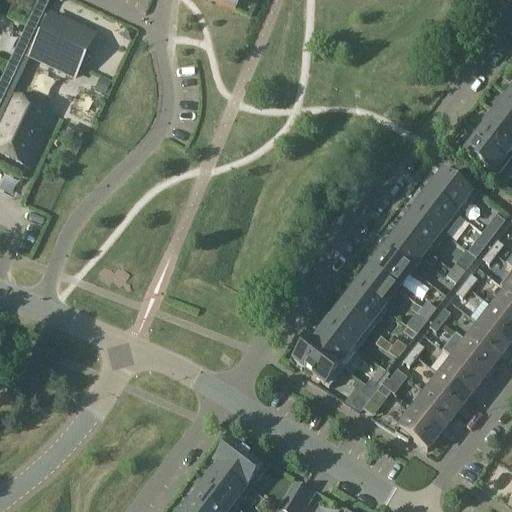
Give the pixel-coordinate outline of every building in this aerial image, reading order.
[(0,157),(28,171),(55,115),(14,95),(31,59),(74,80),(93,40),(43,17),(51,0),(39,0),(0,84),(0,157)] [(234,0),(205,0),(235,12),(236,11),(231,9),(234,0)] [(91,67),(109,74),(114,62),(96,55),(91,67)] [(499,102),(489,115),(511,132),(511,101),(508,98),(503,105),(499,102)] [(485,128),(480,134),(508,156),(511,151),(511,132),(489,115),(481,125),(485,128)] [(79,141),(83,133),(71,128),(67,136),(79,141)] [(480,134),(464,155),(496,180),(511,159),(508,156),(480,134)] [(432,181),(423,193),(459,221),(474,200),(443,176),(436,184),(432,181)] [(419,207),(412,215),(444,240),(459,221),(423,193),(415,204),(419,207)] [(412,215),(398,234),(426,256),(430,259),(444,240),(412,215)] [(495,237),(485,229),(480,236),(490,243),(495,237)] [(398,234),(383,253),(411,275),(426,256),(398,234)] [(490,243),(480,236),(475,243),(485,250),(490,243)] [(503,250),(497,245),(489,254),(496,259),(503,250)] [(411,275),(383,253),(369,272),(397,294),(411,275)] [(496,259),(489,254),(482,264),(489,269),(496,259)] [(466,275),(456,267),(451,274),(460,281),(466,275)] [(397,294),(369,272),(355,291),(383,312),(397,294)] [(460,281),(451,274),(446,280),(455,288),(460,281)] [(476,284),(470,279),(463,289),(469,293),(476,284)] [(463,289),(456,298),(462,303),(469,293),(463,289)] [(355,291),(339,310),(372,335),(387,315),(383,312),(355,291)] [(511,300),(505,295),(492,312),(511,327),(511,300)] [(436,312),(427,305),(422,312),(431,319),(436,312)] [(331,321),(325,330),(353,351),(357,354),(372,335),(339,310),(332,320),(328,317),(327,318),(331,321)] [(422,312),(417,318),(426,326),(431,319),(422,312)] [(511,327),(492,312),(479,329),(507,351),(511,344),(511,327)] [(450,318),(444,313),(437,323),(443,327),(450,318)] [(437,323),(429,332),(435,337),(443,327),(437,323)] [(507,351),(479,329),(466,346),(494,368),(507,351)] [(316,334),(307,345),(339,369),(353,351),(325,330),(319,336),(316,334)] [(407,330),(402,337),(412,344),(417,337),(407,330)] [(396,344),(392,350),(401,357),(406,351),(396,344)] [(339,369),(307,345),(292,364),(301,371),(300,372),(301,373),(302,371),(328,391),(343,372),(339,369)] [(494,368),(466,346),(453,363),(481,385),(494,368)] [(423,353),(417,348),(410,357),(416,362),(423,353)] [(401,357),(392,350),(387,356),(396,363),(401,357)] [(410,357),(403,366),(409,370),(416,362),(410,357)] [(453,363),(439,380),(468,402),(481,385),(453,363)] [(439,380),(426,397),(454,419),(468,402),(439,380)] [(395,390),(385,382),(381,388),(391,396),(395,390)] [(379,391),(369,383),(364,390),(374,397),(376,394),(379,391)] [(379,391),(376,394),(386,402),(391,396),(381,388),(379,391)] [(364,390),(360,396),(369,403),(374,397),(364,390)] [(454,419),(426,397),(413,414),(441,436),(454,419)] [(413,414),(394,438),(407,446),(410,442),(426,455),(441,436),(413,414)] [(238,453),(229,447),(214,466),(250,494),(265,474),(239,454),(240,453),(239,452),(238,453)] [(292,483),(313,492),(322,469),(301,460),(292,483)] [(204,488),(232,510),(234,511),(236,511),(250,494),(214,466),(206,477),(210,480),(204,488)] [(197,496),(190,506),(197,511),(230,511),(232,510),(204,488),(198,495),(194,492),(194,493),(197,496)] [(298,511),(300,510),(286,501),(279,511),(298,511)]
